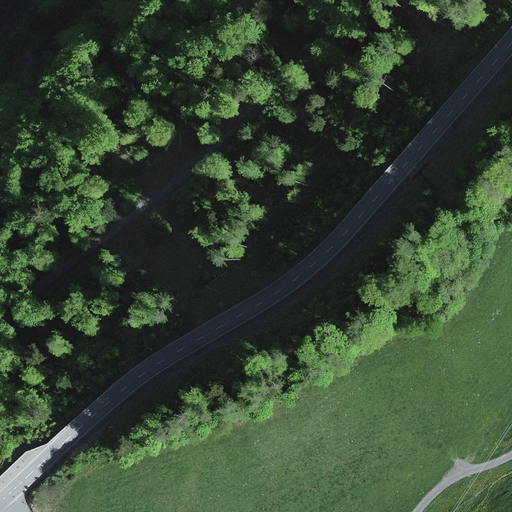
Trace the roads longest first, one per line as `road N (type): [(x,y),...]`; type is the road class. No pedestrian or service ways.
road 1 (tertiary): [(0,503),(144,372),(312,266),(511,42)]
road 2 (track): [(352,0),(291,80),(0,322)]
